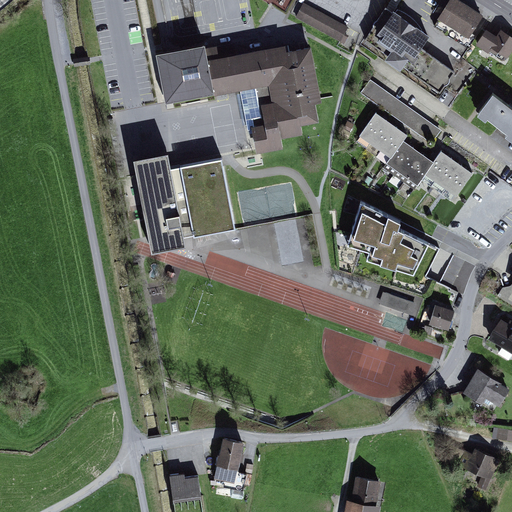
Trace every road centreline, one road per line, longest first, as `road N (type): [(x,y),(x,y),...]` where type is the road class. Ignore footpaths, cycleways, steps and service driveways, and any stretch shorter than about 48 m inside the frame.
road 1 (unclassified): [(49,0),(133,452)]
road 2 (residential): [(403,416),(355,433),(219,433),(133,452)]
road 3 (residential): [(511,236),(474,285),(447,369),(403,416)]
